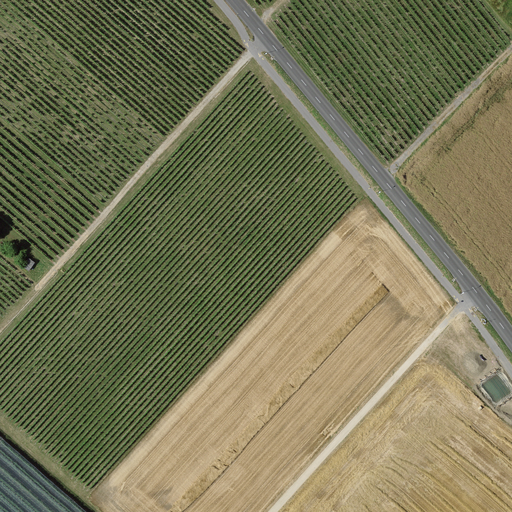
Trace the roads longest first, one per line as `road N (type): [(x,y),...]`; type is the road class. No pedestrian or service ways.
road 1 (tertiary): [(234,0),(511,339)]
road 2 (track): [(265,36),(0,329)]
road 3 (track): [(476,291),(272,511)]
road 4 (track): [(383,178),(511,50)]
